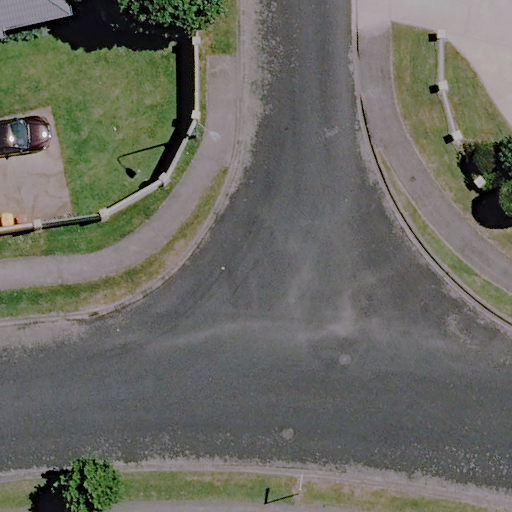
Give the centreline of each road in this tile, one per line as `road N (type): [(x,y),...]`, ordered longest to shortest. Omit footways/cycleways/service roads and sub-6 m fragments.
road 1 (residential): [(309,402),(303,0)]
road 2 (residential): [(0,397),(125,386),(309,402)]
road 3 (residential): [(309,402),(511,426)]
